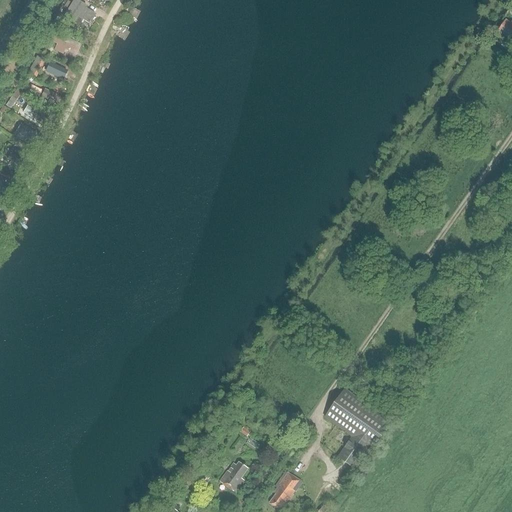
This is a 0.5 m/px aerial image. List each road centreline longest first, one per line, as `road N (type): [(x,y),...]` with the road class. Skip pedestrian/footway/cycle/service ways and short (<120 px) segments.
road 1 (track): [(511,133),(306,423)]
road 2 (track): [(0,230),(120,0)]
